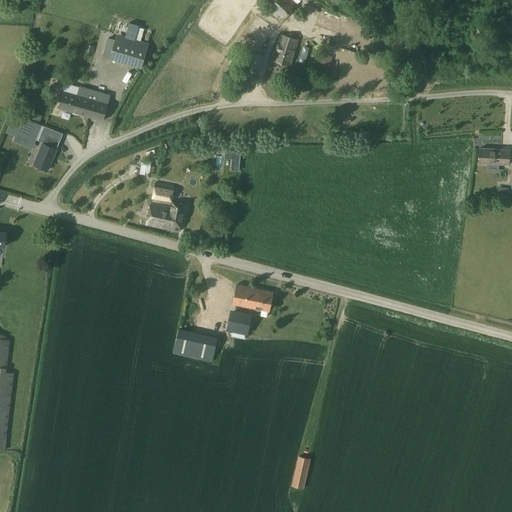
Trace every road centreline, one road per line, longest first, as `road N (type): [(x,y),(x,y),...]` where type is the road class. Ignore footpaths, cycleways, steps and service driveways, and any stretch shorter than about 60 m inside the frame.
road 1 (unclassified): [(511,95),(214,106),(99,149),(58,185),(46,211)]
road 2 (unclassified): [(511,339),(46,211)]
